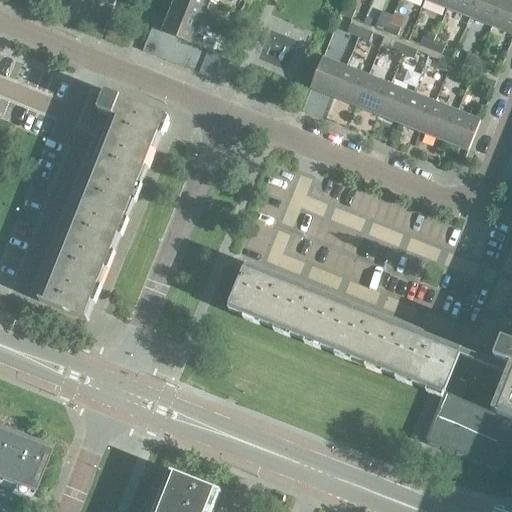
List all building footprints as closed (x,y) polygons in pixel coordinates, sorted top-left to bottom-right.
[(202,23),(211,1),(209,0),(175,0),(173,7),(163,3),(159,12),(170,16),(172,11),(202,23)] [(447,10),(450,0),(424,0),(425,1),(447,10)] [(469,19),(476,0),(450,0),(447,10),(469,19)] [(491,28),(502,0),(476,0),(469,19),(491,28)] [(511,1),(509,0),(502,0),(491,28),(511,35),(511,1)] [(351,19),(351,18),(354,11),(344,7),(340,15),(351,19)] [(193,46),(202,23),(172,11),(170,16),(164,29),(154,25),(150,34),(162,38),(163,34),(193,46)] [(386,33),(389,25),(378,20),(375,28),(386,33)] [(358,38),(361,29),(350,25),(347,34),(358,38)] [(400,29),(389,25),(386,33),(397,37),(400,29)] [(368,42),(372,34),(361,29),(358,38),(368,42)] [(155,57),(162,38),(150,34),(143,52),(155,57)] [(175,39),(163,34),(162,38),(155,57),(166,61),(175,39)] [(423,38),(419,46),(430,50),(433,42),(423,38)] [(186,43),(175,39),(166,61),(177,65),(186,43)] [(444,47),(433,42),(430,50),(441,55),(444,47)] [(193,46),(186,43),(177,65),(188,70),(197,48),(193,46)] [(406,47),(395,43),(391,51),(402,56),(406,47)] [(413,60),(416,52),(406,47),(402,56),(413,60)] [(208,52),(197,48),(188,70),(199,74),(208,52)] [(209,52),(200,74),(213,80),(222,58),(209,52)] [(475,68),(478,60),(467,56),(464,64),(475,68)] [(334,99),(346,69),(323,59),(311,90),(334,99)] [(489,64),(478,60),(475,68),(486,73),(489,64)] [(436,69),(447,73),(450,65),(439,61),(436,69)] [(458,78),(461,69),(450,65),(447,73),(458,78)] [(356,108),(368,78),(346,69),(334,99),(356,108)] [(378,117),(390,86),(368,78),(356,108),(378,117)] [(495,83),(484,79),(481,87),(492,91),(495,83)] [(401,125),(413,95),(390,86),(378,117),(401,125)] [(106,93),(105,95),(98,113),(113,118),(41,301),(40,301),(39,302),(87,321),(88,322),(94,305),(96,305),(103,288),(101,287),(108,271),(109,272),(116,254),(115,254),(121,238),(123,238),(130,221),(128,220),(135,204),(136,204),(143,187),(142,186),(148,170),(149,171),(156,153),(155,153),(161,137),(163,137),(170,120),(168,119),(168,118),(106,93)] [(423,134),(435,104),(413,95),(401,125),(423,134)] [(445,143),(457,113),(435,104),(423,134),(445,143)] [(480,122),(457,113),(445,143),(468,152),(480,122)] [(444,395),(443,394),(452,372),(455,364),(457,364),(460,357),(458,356),(460,351),(247,266),(245,271),(230,309),(229,312),(244,318),(243,320),(260,327),(261,325),(275,330),(274,333),(290,339),(291,337),(305,342),(304,345),(321,351),(322,349),(335,354),(334,357),(351,363),(352,361),(366,367),(365,369),(381,375),(382,373),(397,379),(396,381),(412,388),(413,385),(427,391),(426,393),(442,400),(444,395)] [(511,345),(502,341),(495,360),(503,363),(508,365),(509,364),(511,365),(511,378),(503,400),(497,415),(511,421),(511,345)] [(511,441),(511,421),(497,415),(461,401),(468,383),(452,376),(453,373),(452,372),(443,394),(444,395),(426,441),(443,448),(501,471),(511,441)] [(0,487),(11,492),(10,494),(28,501),(30,496),(45,459),(45,458),(47,453),(0,434),(0,487)] [(212,511),(219,494),(220,494),(221,492),(171,473),(171,474),(169,473),(153,511),(212,511)]
